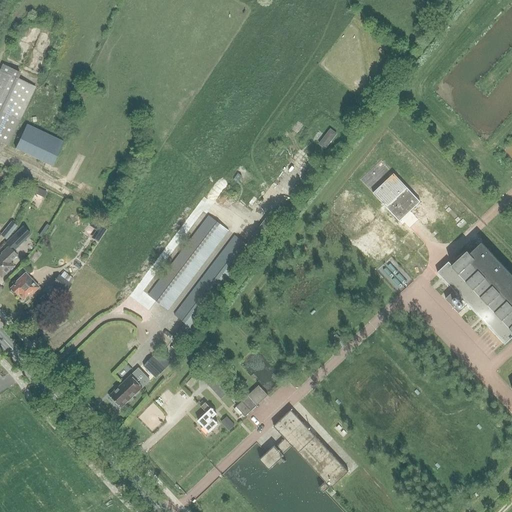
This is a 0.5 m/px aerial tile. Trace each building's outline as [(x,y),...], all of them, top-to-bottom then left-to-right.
[(20,73),(2,65),(0,69),(0,140),(7,144),(35,87),(17,78),(20,73)] [(52,165),(64,140),(27,124),(16,148),(52,165)] [(317,144),(324,149),(335,133),(329,128),(317,144)] [(408,187),(394,173),(373,192),(387,207),(408,187)] [(140,306),(148,312),(156,302),(167,310),(228,231),(215,221),(219,215),(213,209),(208,216),(140,306)] [(30,233),(24,226),(18,231),(17,230),(6,241),(14,250),(26,239),(25,238),(30,233)] [(193,330),(254,251),(234,236),(173,315),(185,324),(193,330)] [(511,275),(482,243),(470,254),(467,251),(452,266),(449,262),(437,273),(454,291),(445,299),(459,313),(468,305),(505,345),(511,338),(511,275)] [(8,247),(2,253),(0,254),(0,277),(1,278),(13,266),(9,262),(16,256),(8,247)] [(414,281),(391,256),(377,270),(399,294),(414,281)] [(52,284),(64,293),(65,293),(72,284),(71,284),(74,280),(73,278),(63,271),(60,275),(59,275),(52,284)] [(28,297),(39,288),(25,273),(15,282),(16,282),(9,288),(10,290),(10,292),(13,295),(15,295),(16,296),(18,294),(23,299),(26,296),(28,297)] [(143,366),(149,371),(156,378),(172,362),(159,350),(143,366)] [(204,381),(221,399),(228,393),(211,375),(208,371),(201,377),(202,377),(201,378),(204,381)] [(201,377),(196,372),(187,383),(192,388),(201,378),(202,377),(201,377)] [(131,375),(122,384),(109,396),(120,408),(133,395),(142,387),(131,375)] [(268,395),(258,385),(235,406),(236,407),(234,409),(239,415),(242,413),(245,416),(268,395)] [(216,414),(206,403),(201,407),(207,413),(198,421),(209,433),(218,424),(212,418),(216,414)] [(287,460),(283,457),(282,455),(292,446),(325,482),(319,488),(323,493),(330,487),(331,488),(348,472),(291,411),(274,427),(285,439),(275,448),(274,446),(260,460),(269,470),(277,462),(279,465),(283,462),(284,463),(287,460)] [(227,417),(221,422),(229,431),(235,426),(227,417)]
